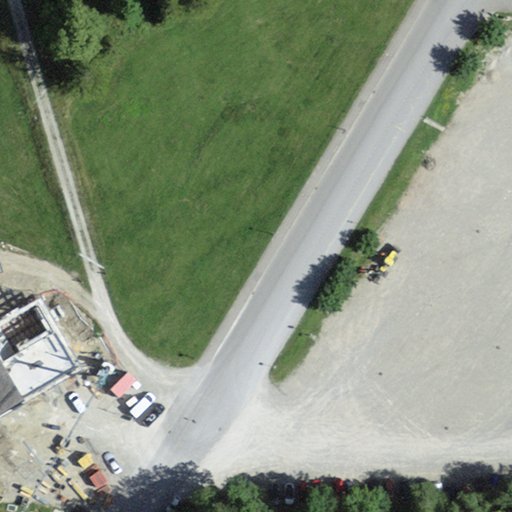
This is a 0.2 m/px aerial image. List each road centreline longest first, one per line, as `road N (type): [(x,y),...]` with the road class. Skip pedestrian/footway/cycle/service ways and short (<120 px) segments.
road 1 (secondary): [(432,0),(201,409)]
road 2 (track): [(201,409),(123,354),(98,308),(11,0)]
